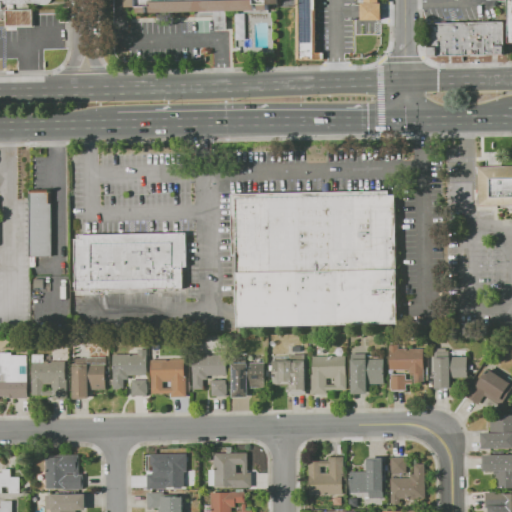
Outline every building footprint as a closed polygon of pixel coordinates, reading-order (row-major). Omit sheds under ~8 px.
[(280,0),(280,4),(269,4),(269,11),(179,11),(151,12),(151,11),(147,11),(147,12),(138,13),(138,10),(138,7),(127,7),(127,0),(280,0)] [(298,60),(297,0),(316,0),(316,7),(318,7),(318,50),(323,50),(325,50),(325,60),(309,60),(309,61),(304,61),(304,60),(298,60)] [(361,19),(361,3),(364,3),(364,0),(379,0),(379,3),(381,3),(381,19),(361,19)] [(7,10),(34,10),(34,27),(7,27),(7,10)] [(235,13),(246,13),(246,39),(236,39),(235,13)] [(504,21),(505,44),(505,46),(506,47),(506,51),(506,53),(505,55),(427,57),(426,40),(428,40),(428,23),(504,21)] [(511,164),(477,165),(478,205),(511,203),(511,164)] [(231,193),(233,256),(237,256),(238,326),(401,323),(398,189),(231,193)] [(31,192),(31,256),(53,256),(53,192),(31,192)] [(75,239),(76,290),(184,288),(184,267),(188,267),(187,231),(184,231),(184,233),(78,235),(78,239),(75,239)] [(35,279),(44,278),(44,287),(35,287),(35,279)] [(390,343),(398,343),(399,348),(424,347),(425,383),(414,383),(414,372),(410,373),(409,370),(391,370),(390,343)] [(148,349),(148,375),(129,376),(129,379),(124,379),(124,389),(114,389),(113,354),(139,354),(138,349),(148,349)] [(0,353),(13,353),(13,355),(28,355),(29,398),(7,399),(7,396),(0,396),(0,365),(1,365),(0,353)] [(33,355),(45,354),(45,362),(66,361),(67,378),(68,378),(68,399),(53,399),(53,395),(34,395),(33,355)] [(228,375),(208,375),(208,378),(204,379),(205,389),(193,389),(193,355),(227,354),(228,375)] [(312,394),(311,374),(313,374),(313,356),(347,355),(348,390),(328,391),(328,393),(312,394)] [(74,399),(73,364),(88,364),(88,357),(107,356),(107,364),(106,365),(106,389),(89,389),(90,398),(74,399)] [(436,389),(435,357),(469,356),(469,377),(452,377),(453,388),(436,389)] [(351,359),(386,358),(386,384),(369,384),(369,393),(352,393),(351,359)] [(152,359),(185,359),(185,377),(187,377),(187,396),(172,397),(172,393),(152,393),(152,359)] [(274,360),(307,359),(308,383),(306,383),(307,394),(290,395),(290,383),(274,384),(274,360)] [(232,363),(266,362),(266,387),(248,387),(249,397),(233,398),(232,363)] [(511,383),(511,388),(502,403),(488,394),(480,405),(466,396),(476,381),(479,382),(488,368),(511,383)] [(391,390),(391,374),(407,374),(407,379),(413,379),(413,383),(407,383),(407,390),(391,390)] [(132,379),(147,379),(148,395),(133,395),(132,379)] [(211,379),(227,379),(228,396),(212,396),(211,379)] [(511,448),(481,448),(481,432),(491,432),(491,415),(511,414),(511,448)] [(214,453),(227,453),(227,447),(232,447),(232,453),(248,453),(249,473),(253,473),(253,488),(233,488),(233,486),(215,487),(214,453)] [(148,489),(147,473),(151,473),(151,454),(185,453),(186,489),(148,489)] [(483,455),(511,454),(511,487),(498,488),(498,475),(494,475),(494,471),(483,471),(483,455)] [(47,455),(81,455),(81,474),(84,474),(84,491),(47,491),(47,455)] [(310,495),(309,461),(329,461),(329,456),(345,456),(345,476),(343,476),(344,494),(310,495)] [(390,457),(408,457),(408,473),(391,473),(390,457)] [(384,497),(369,497),(368,493),(351,493),(351,471),(366,471),(366,459),(384,458),(384,497)] [(426,464),(426,498),(401,498),(402,503),(391,503),(391,478),(411,477),(411,473),(415,473),(414,464),(426,464)] [(0,494),(0,473),(4,473),(4,469),(13,469),(13,477),(22,477),(22,487),(23,487),(23,494),(10,494),(10,487),(3,487),(3,494),(0,494)] [(148,492),(165,491),(165,494),(184,493),(184,511),(159,511),(159,508),(148,508),(148,492)] [(211,511),(211,492),(246,492),(246,502),(236,502),(236,508),(233,508),(233,511),(211,511)] [(485,493),(502,492),(502,494),(511,494),(511,511),(489,511),(489,508),(485,508),(485,493)] [(46,494),(86,494),(86,510),(77,510),(77,511),(52,511),(52,509),(46,509),(46,494)] [(0,511),(0,507),(2,507),(2,500),(14,500),(14,511),(0,511)]
